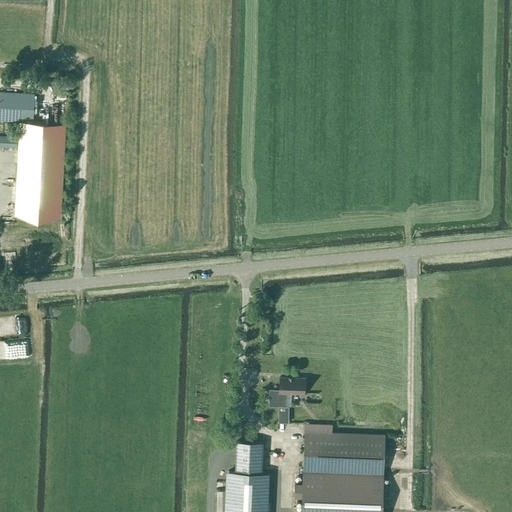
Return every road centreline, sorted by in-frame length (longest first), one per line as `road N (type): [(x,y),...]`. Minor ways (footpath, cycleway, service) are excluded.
road 1 (tertiary): [(0,290),(511,242)]
road 2 (unknown): [(247,267),(240,402)]
road 3 (unknown): [(240,402),(282,453),(287,511)]
